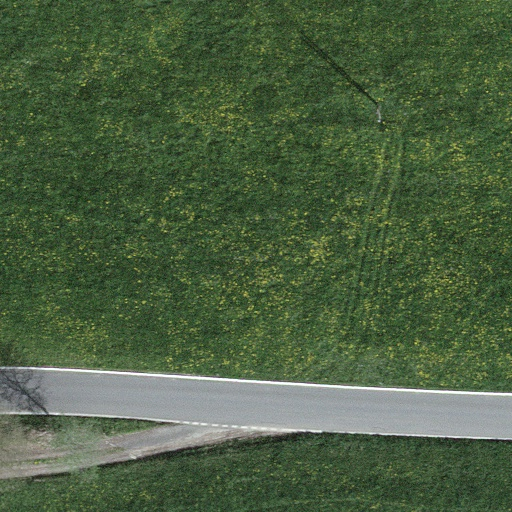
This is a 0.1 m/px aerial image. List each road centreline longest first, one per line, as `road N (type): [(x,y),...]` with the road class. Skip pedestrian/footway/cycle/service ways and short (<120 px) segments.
road 1 (tertiary): [(0,390),(511,413)]
road 2 (track): [(0,465),(149,444),(189,431),(235,399)]
